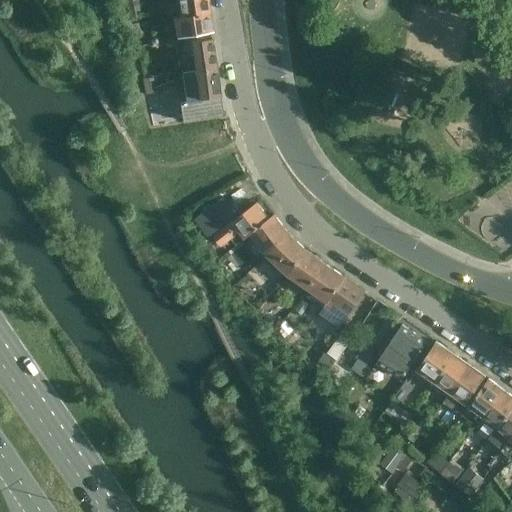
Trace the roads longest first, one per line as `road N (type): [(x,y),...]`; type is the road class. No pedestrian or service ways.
road 1 (residential): [(511,368),(297,210),(253,136)]
road 2 (tertiary): [(505,289),(418,253),(345,207),(282,126)]
road 3 (secondary): [(112,511),(0,340)]
road 4 (residential): [(253,136),(225,0)]
road 5 (tertiary): [(282,126),(261,0)]
